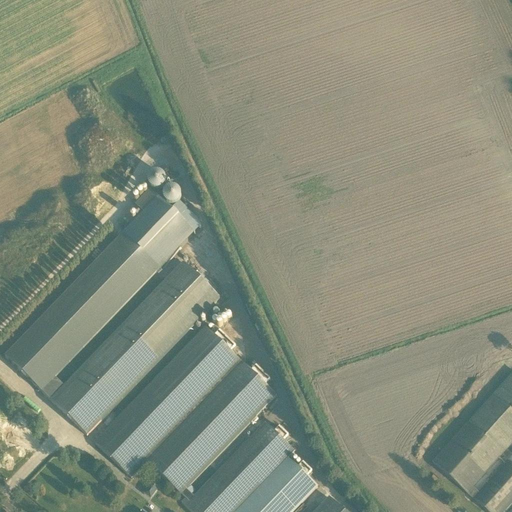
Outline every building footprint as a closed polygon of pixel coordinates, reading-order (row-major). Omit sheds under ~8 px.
[(161,191),(163,174),(147,173),(146,190),(161,191)] [(176,174),(170,179),(175,184),(181,179),(176,174)] [(183,265),(179,261),(171,269),(176,273),(65,388),(55,379),(195,234),(150,191),(135,206),(144,214),(5,358),(41,393),(51,402),(51,403),(87,437),(219,299),(183,265)] [(189,503),(194,498),(186,490),(276,396),(205,329),(94,444),(132,480),(147,463),(181,496),(181,495),(189,503)] [(511,372),(432,464),(486,511),(511,511),(511,454),(507,450),(511,444),(511,372)] [(185,507),(189,511),(237,511),(288,459),(294,452),(265,424),(194,498),(189,503),(185,507)] [(294,511),(318,487),(288,459),(237,511),(294,511)] [(155,493),(160,487),(153,482),(149,488),(155,493)] [(316,511),(342,511),(329,499),(316,511)]
